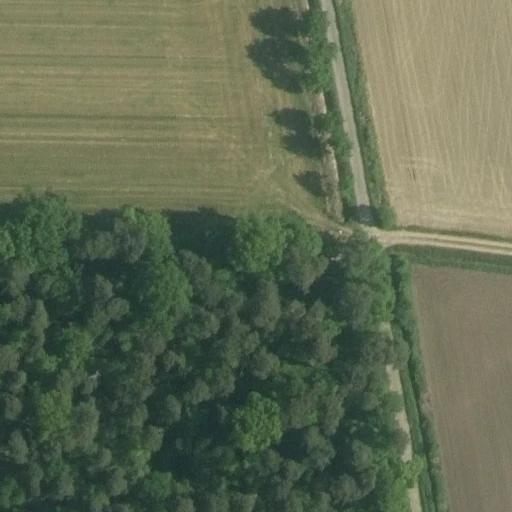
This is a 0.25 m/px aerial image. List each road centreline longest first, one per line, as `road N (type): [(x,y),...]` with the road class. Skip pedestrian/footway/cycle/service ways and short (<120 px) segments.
road 1 (unclassified): [(329,0),(417,511)]
road 2 (track): [(511,250),(370,239)]
